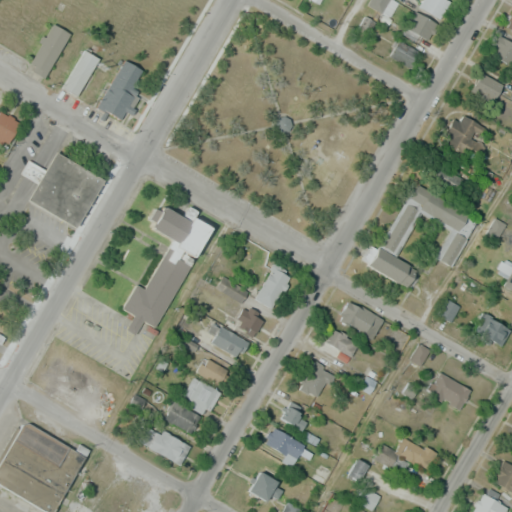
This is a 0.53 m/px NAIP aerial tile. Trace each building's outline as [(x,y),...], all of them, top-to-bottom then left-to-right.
[(398,1),(395,0),(369,0),(367,4),(389,17),(398,1)] [(451,0),(449,0),(422,0),(419,5),(439,18),(451,0)] [(28,69),(45,78),(68,31),(51,23),(28,69)] [(511,42),(500,35),(489,53),(511,66),(511,42)] [(388,56),(409,66),(417,51),(397,40),(388,56)] [(76,97),(60,88),(82,53),(97,63),(76,97)] [(97,109),(124,65),(143,76),(116,121),(97,109)] [(492,103),(502,83),(480,72),(470,92),(492,103)] [(0,140),(8,144),(18,119),(0,112),(0,140)] [(459,121),(453,118),(439,146),(471,162),(488,129),(462,115),(459,121)] [(75,232),(27,203),(56,155),(104,184),(75,232)] [(453,194),(463,179),(434,160),(424,175),(453,194)] [(451,266),(477,217),(412,184),(369,266),(407,286),(416,268),(395,257),(419,210),(450,226),(434,257),(451,266)] [(210,225),(193,216),(196,211),(188,207),(183,216),(162,205),(150,227),(171,238),(145,289),(135,283),(122,309),(134,315),(127,329),(135,334),(142,320),(157,328),(210,225)] [(254,298),(272,307),(289,274),(270,265),(254,298)] [(437,315),(451,321),(460,303),(445,297),(437,315)] [(372,337),(382,318),(347,300),(337,319),(372,337)] [(254,336),(264,316),(244,306),(234,326),(254,336)] [(501,345),(511,328),(483,313),(474,330),(501,345)] [(248,341),(212,322),(208,331),(213,334),(209,341),(239,358),(248,341)] [(387,338),(403,348),(410,335),(394,325),(387,338)] [(349,356),(357,344),(328,326),(320,339),(349,356)] [(429,350),(419,343),(409,358),(419,365),(429,350)] [(72,362),(55,353),(42,378),(90,403),(97,389),(66,373),(72,362)] [(228,370),(204,356),(196,371),(220,385),(228,370)] [(333,374),(314,360),(296,385),(315,399),(333,374)] [(470,389),(437,371),(426,391),(459,409),(470,389)] [(220,392),(193,376),(182,394),(209,410),(220,392)] [(200,416),(173,401),(163,419),(190,434),(200,416)] [(310,415),(289,402),(280,418),(301,430),(310,415)] [(189,446),(147,424),(138,443),(179,464),(189,446)] [(287,463),(301,452),(280,425),(266,437),(287,463)] [(0,489),(37,511),(55,511),(85,459),(28,427),(21,428),(0,465),(0,489)] [(427,468),(435,452),(407,438),(399,453),(381,443),(374,458),(402,473),(409,459),(427,468)] [(368,464),(356,458),(346,474),(358,481),(368,464)] [(511,465),(500,461),(492,484),(511,490),(511,465)] [(266,502),(278,482),(260,471),(248,491),(266,502)] [(372,510),(378,494),(361,487),(355,503),(372,510)] [(475,511),(503,511),(507,507),(494,500),(498,493),(486,487),(473,511),(475,511)]
